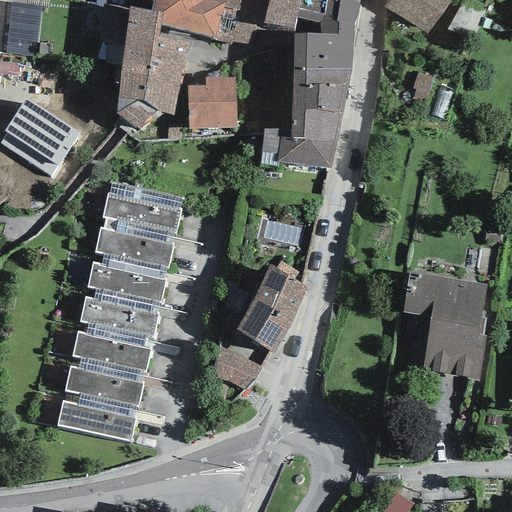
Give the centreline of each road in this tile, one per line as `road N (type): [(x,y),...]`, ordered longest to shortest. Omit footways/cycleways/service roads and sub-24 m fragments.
road 1 (residential): [(283,421),(380,0)]
road 2 (residential): [(0,510),(265,462)]
